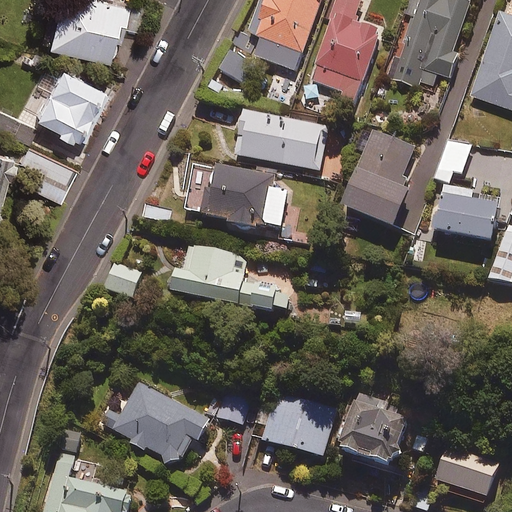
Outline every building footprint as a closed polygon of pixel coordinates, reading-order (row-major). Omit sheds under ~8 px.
[(129,8),(101,0),(59,0),(46,49),(106,66),(113,44),(118,45),(129,8)] [(324,0),(268,0),(261,19),(265,21),(250,59),(294,76),(324,0)] [(363,4),(350,0),(340,0),(311,86),(344,97),(341,106),(355,111),(380,38),(354,29),(363,4)] [(470,10),(440,0),(420,0),(400,62),(395,60),(388,81),(420,92),(422,84),(435,88),(438,78),(451,83),(458,59),(454,58),(470,10)] [(471,100),(511,115),(511,22),(501,19),(471,100)] [(252,69),(232,57),(221,75),(241,87),(252,69)] [(34,123),(57,134),(54,138),(70,146),(72,141),(81,145),(105,93),(59,71),(34,123)] [(33,130),(0,114),(0,134),(25,146),(33,130)] [(316,130),(245,114),(235,160),(306,175),(316,130)] [(410,198),(404,195),(409,183),(405,181),(415,153),(373,137),(343,215),(395,235),(410,198)] [(471,151),(448,145),(436,184),(451,188),(454,176),(463,178),(471,151)] [(75,173),(28,149),(20,164),(47,178),(39,195),(58,205),(75,173)] [(0,203),(10,167),(0,164),(0,203)] [(274,183),(212,172),(203,223),(229,227),(228,231),(257,236),(258,230),(282,234),(288,197),(272,194),(274,183)] [(474,196),(447,189),(435,238),(491,251),(500,215),(472,208),(474,196)] [(511,229),(508,228),(491,283),(511,289),(511,229)] [(248,261),(187,249),(181,276),(176,275),(172,298),(287,321),(290,304),(276,301),(278,292),(243,285),(248,261)] [(142,277),(115,267),(106,292),(132,302),(142,277)] [(182,471),(181,468),(193,447),(199,450),(211,429),(139,388),(122,419),(110,412),(101,429),(132,446),(130,450),(146,459),(148,455),(162,463),(164,474),(182,471)] [(339,411),(278,393),(262,446),(322,465),(339,411)] [(252,403),(226,394),(217,421),(243,430),(252,403)] [(409,430),(355,411),(338,460),(392,479),(409,430)] [(502,469),(450,449),(436,485),(487,505),(502,469)] [(77,459),(63,454),(45,511),(130,511),(133,502),(70,483),(77,459)]
